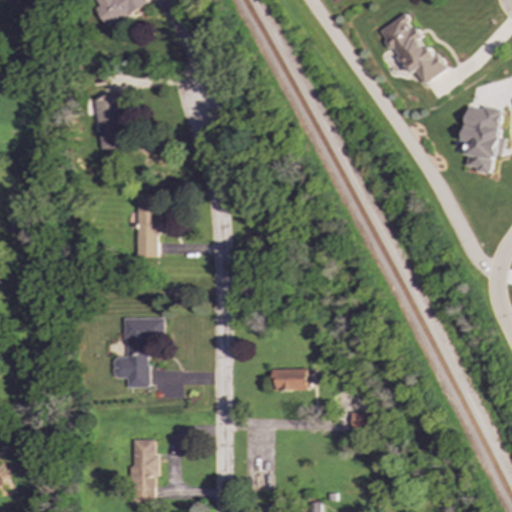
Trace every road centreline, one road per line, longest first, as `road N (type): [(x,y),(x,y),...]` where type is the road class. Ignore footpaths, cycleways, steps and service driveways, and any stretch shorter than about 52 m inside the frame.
road 1 (residential): [(224,511),(222,269),(198,116),(202,87)]
road 2 (residential): [(494,276),(310,0)]
